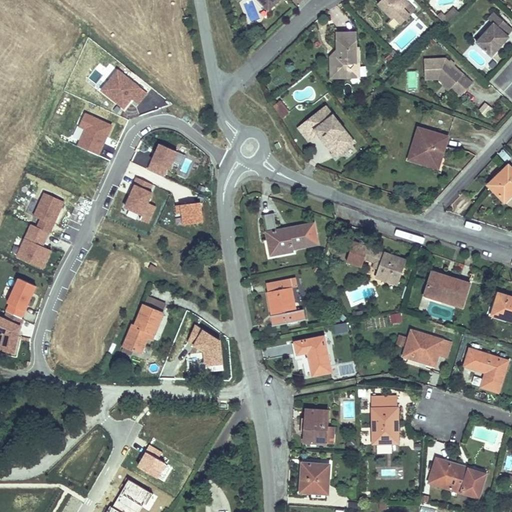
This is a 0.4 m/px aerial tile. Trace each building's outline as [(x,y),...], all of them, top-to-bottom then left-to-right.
[(392,19),(395,17),(401,23),(409,15),(403,9),(409,3),(405,0),(382,0),(378,4),(392,19)] [(403,9),(409,15),(415,10),(409,3),(403,9)] [(454,7),(445,16),(450,21),(459,12),(454,7)] [(445,16),(441,12),(438,15),(446,25),(450,21),(445,16)] [(495,12),(490,18),(495,23),(501,17),(495,12)] [(511,30),(511,27),(501,17),(495,23),(477,42),(492,55),(500,47),(498,46),(501,43),(502,45),(510,37),(508,35),(511,30)] [(357,41),(354,26),(331,30),(335,53),(328,55),(332,76),(349,72),(347,59),(360,56),(357,41)] [(365,70),(362,56),(359,41),(357,41),(360,56),(347,59),(349,72),(365,70)] [(446,58),(425,59),(426,79),(439,78),(445,83),(447,81),(452,86),(462,95),(473,83),(453,65),(452,66),(449,63),(451,62),(446,58)] [(133,98),(139,103),(149,91),(118,66),(100,88),(125,108),(133,98)] [(416,72),(406,72),(408,90),(417,89),(416,72)] [(444,84),(449,90),(452,86),(447,81),(445,83),(444,84)] [(282,101),(275,106),(282,117),(299,104),(287,90),(279,97),(282,101)] [(478,113),(487,118),(493,108),(484,103),(478,113)] [(98,156),(112,122),(89,113),(75,147),(98,156)] [(322,125),(316,130),(334,153),(343,145),(346,149),(355,142),(334,116),(327,121),(325,119),(321,122),(322,125)] [(269,123),(264,125),(267,131),(272,128),(269,123)] [(442,162),(449,137),(420,128),(410,159),(423,163),(425,157),(442,162)] [(159,139),(147,171),(167,178),(179,147),(159,139)] [(343,145),(334,153),(337,156),(346,149),(343,145)] [(425,157),(423,163),(440,168),(442,162),(425,157)] [(511,167),(510,166),(489,185),(506,202),(511,195),(511,167)] [(197,182),(176,173),(172,180),(175,182),(168,192),(186,204),(197,182)] [(211,188),(197,182),(186,204),(211,218),(211,188)] [(166,203),(145,184),(132,198),(121,210),(135,223),(142,229),(166,203)] [(44,189),(16,256),(45,268),(53,247),(46,244),(65,198),(44,189)] [(294,249),(318,244),(315,224),(291,228),(291,230),(285,231),(285,229),(277,231),(274,213),(264,215),(269,240),(275,238),(278,254),(295,251),(294,249)] [(142,229),(135,223),(132,227),(139,233),(142,229)] [(278,254),(275,238),(269,240),(272,255),(278,254)] [(365,258),(369,247),(354,242),(347,261),(363,266),(365,258)] [(376,277),(398,285),(407,261),(369,247),(365,258),(376,262),(374,267),(379,269),(376,277)] [(444,301),(463,307),(470,283),(453,278),(452,282),(445,280),(446,276),(433,272),(427,291),(445,297),(444,301)] [(19,274),(5,309),(24,317),(38,281),(19,274)] [(299,286),(297,279),(267,284),(270,299),(273,299),(276,315),(273,315),(275,325),(305,320),(303,310),(301,310),(300,308),(297,309),(293,288),(299,286)] [(444,301),(445,297),(427,291),(426,295),(444,301)] [(508,320),(511,320),(511,300),(508,299),(509,296),(499,293),(494,311),(510,316),(508,320)] [(164,313),(144,305),(136,326),(133,326),(125,347),(142,354),(148,338),(150,333),(155,335),(164,313)] [(363,311),(353,313),(354,319),(365,317),(363,311)] [(508,320),(510,316),(494,311),(492,315),(508,320)] [(392,322),(403,321),(402,312),(391,313),(392,322)] [(21,327),(24,320),(8,313),(5,319),(0,317),(0,333),(4,337),(0,353),(13,356),(21,327)] [(335,322),(335,331),(348,331),(348,322),(335,322)] [(187,342),(206,351),(214,333),(195,325),(187,342)] [(412,330),(405,356),(436,365),(439,354),(447,356),(451,342),(412,330)] [(407,337),(400,335),(397,344),(404,347),(407,337)] [(314,375),(332,372),(324,337),(296,343),(299,354),(309,352),(314,375)] [(509,361),(471,349),(465,366),(488,373),(487,376),(486,376),(482,386),(499,392),(509,361)] [(222,350),(205,352),(207,370),(224,368),(222,350)] [(343,377),(358,374),(356,361),(341,364),(343,377)] [(373,408),(374,443),(396,443),(396,420),(399,420),(399,408),(397,408),(397,396),(373,397),(373,408)] [(344,401),(344,418),(356,418),(356,401),(344,401)] [(327,443),(328,427),(329,411),(307,410),(306,429),(308,429),(308,432),(305,432),(305,442),(327,443)] [(380,444),(379,452),(392,452),(393,444),(380,444)] [(469,468),(467,474),(451,469),(452,463),(438,459),(430,482),(479,498),(487,474),(469,468)] [(452,463),(451,469),(467,474),(469,468),(452,463)] [(328,494),(330,465),(303,464),(302,492),(312,493),(311,499),(327,500),(328,494)] [(349,509),(361,510),(362,502),(349,502),(349,509)]
